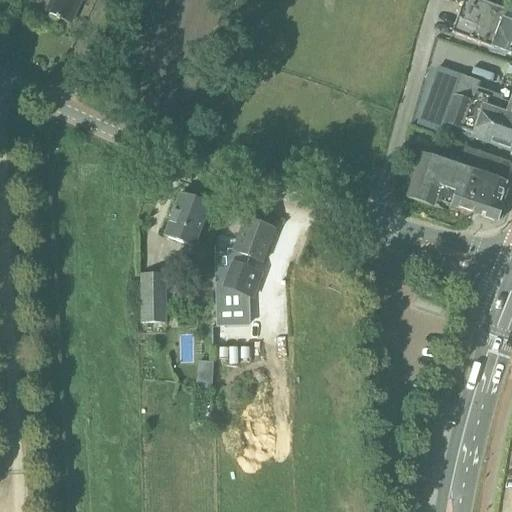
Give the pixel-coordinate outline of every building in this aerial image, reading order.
[(51,0),(46,11),(56,17),(55,18),(59,20),(60,19),(70,24),(81,0),(51,0)] [(506,11),(473,0),(466,0),(460,18),(454,36),(479,45),(479,44),(491,49),(492,48),(511,55),(511,25),(503,21),(506,11)] [(445,124),(472,134),(487,94),(475,90),(477,85),(438,71),(431,90),(419,126),(441,134),(445,124)] [(487,94),(472,134),(472,136),(485,141),(484,143),(511,153),(511,99),(510,105),(500,102),(501,99),(487,94)] [(505,186),(448,167),(420,157),(406,200),(433,209),(435,203),(495,223),(497,220),(501,219),(503,214),(500,212),(501,208),(497,206),(505,186)] [(193,249),(209,208),(179,197),(163,238),(193,249)] [(274,233),(244,222),(232,254),(262,265),(274,233)] [(140,327),(165,326),(164,277),(139,278),(140,327)]
